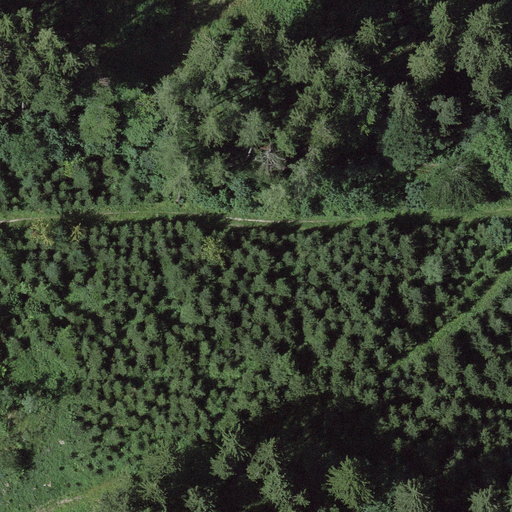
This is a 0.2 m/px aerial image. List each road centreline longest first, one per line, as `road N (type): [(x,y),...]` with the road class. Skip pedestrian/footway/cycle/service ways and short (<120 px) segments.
road 1 (track): [(511,170),(448,173),(245,137),(153,69),(81,44),(18,0)]
road 2 (track): [(59,511),(245,444),(428,354),(511,270)]
road 3 (track): [(0,232),(158,219),(511,216)]
